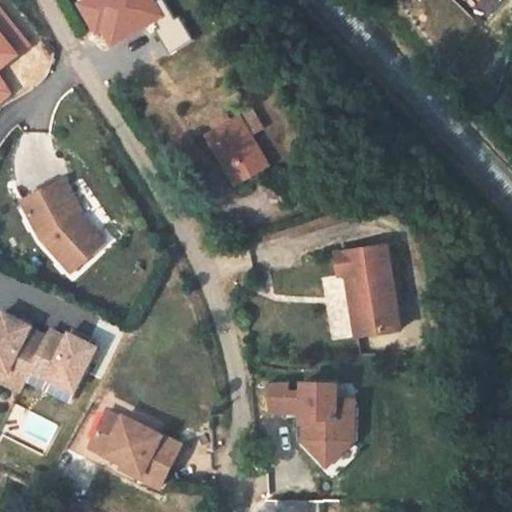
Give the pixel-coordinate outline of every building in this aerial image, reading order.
[(153,0),(84,0),(75,6),(94,37),(100,33),(109,47),(163,15),(153,0)] [(0,3),(0,70),(33,46),(0,3)] [(0,76),(0,103),(11,93),(0,76)] [(251,107),(218,129),(248,179),(283,158),(251,107)] [(62,178),(21,201),(39,237),(72,275),(106,242),(86,217),(62,178)] [(390,238),(338,246),(343,275),(355,337),(403,328),(390,238)] [(34,327),(3,312),(0,317),(0,383),(19,393),(26,378),(46,333),(34,327)] [(101,345),(52,326),(26,378),(73,399),(101,345)] [(340,379),(302,379),(302,388),(271,389),(271,413),(301,415),(299,440),(328,468),(360,441),(360,395),(342,394),(340,379)] [(138,418),(119,408),(99,440),(151,470),(145,479),(166,490),(194,442),(142,412),(138,418)]
